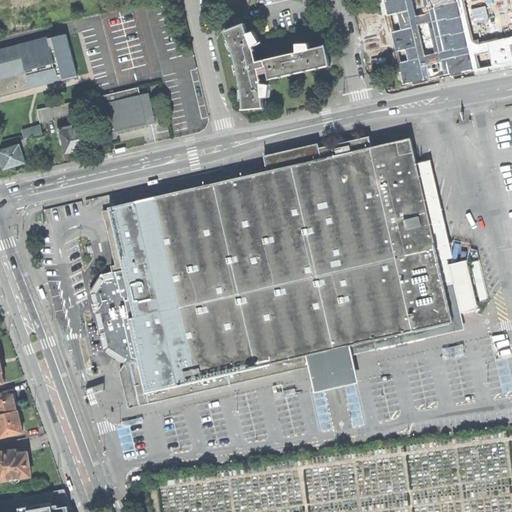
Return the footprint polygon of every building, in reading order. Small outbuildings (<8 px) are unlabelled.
[(511,0),(383,0),(403,84),(412,82),(413,86),(439,80),(438,76),(450,74),(451,77),(511,63),(511,0)] [(242,94),(243,109),(263,108),(262,97),(261,84),(261,80),(259,75),(258,69),(266,67),(268,73),(269,79),(329,66),(326,55),(325,46),(308,50),(296,53),(274,58),(266,60),(257,62),(254,50),(253,47),(248,35),(244,26),(225,32),(230,44),(235,57),(240,79),(242,94)] [(254,33),(248,35),(253,47),(260,44),(254,33)] [(20,46),(31,87),(75,75),(64,34),(20,46)] [(295,44),(296,53),(308,50),(308,43),(295,44)] [(0,94),(0,95),(31,87),(20,46),(0,50),(0,94)] [(269,84),(261,84),(262,97),(268,97),(269,84)] [(138,87),(98,97),(101,110),(106,131),(115,129),(115,133),(148,125),(138,87)] [(98,97),(67,103),(69,110),(83,107),(85,113),(101,110),(98,97)] [(36,110),(40,123),(53,119),(52,117),(70,113),(69,110),(67,103),(36,110)] [(60,144),(63,143),(61,133),(73,130),(72,125),(57,129),(60,144)] [(22,132),(25,139),(27,138),(42,133),(40,126),(34,128),(31,129),(22,132)] [(73,130),(78,150),(85,149),(91,147),(86,127),(73,130)] [(78,150),(73,130),(61,133),(63,143),(66,153),(72,152),(78,150)] [(326,152),(320,153),(322,161),(328,159),(328,158),(370,148),(369,142),(368,137),(325,147),(326,152)] [(20,148),(22,155),(32,152),(27,138),(25,139),(20,140),(23,147),(20,148)] [(143,382),(143,383),(145,392),(244,369),(255,367),(296,358),(307,355),(323,352),(339,348),(352,345),(355,344),(355,343),(360,342),(364,341),(369,340),(370,341),(373,340),(413,331),(426,328),(448,323),(452,322),(450,317),(439,267),(438,262),(416,165),(410,139),(390,144),(370,148),(328,158),(328,159),(322,161),(314,163),(313,161),(268,172),(109,209),(110,211),(112,219),(117,218),(119,227),(120,234),(125,252),(127,263),(128,266),(125,266),(126,270),(124,270),(134,317),(129,319),(137,355),(138,355),(141,368),(144,381),(143,382)] [(0,144),(0,148),(1,151),(16,146),(14,140),(0,144)] [(267,168),(268,172),(313,161),(314,163),(322,161),(320,153),(319,148),(318,144),(265,156),(264,156),(267,166),(267,168)] [(0,150),(0,153),(4,168),(14,165),(24,162),(22,155),(20,148),(19,145),(16,146),(1,151),(0,150)] [(448,251),(438,207),(429,165),(428,162),(416,165),(438,262),(447,259),(450,259),(448,251)] [(111,267),(112,269),(112,273),(124,270),(126,270),(125,266),(128,266),(127,263),(119,265),(116,254),(125,252),(120,234),(116,235),(115,228),(119,227),(117,218),(112,219),(110,211),(102,213),(114,266),(111,267)] [(127,263),(125,252),(116,254),(119,265),(127,263)] [(427,334),(424,339),(464,330),(448,264),(447,259),(438,262),(439,267),(450,317),(452,322),(448,323),(426,328),(427,334)] [(134,317),(124,270),(112,273),(112,269),(102,271),(103,275),(100,275),(99,278),(96,276),(87,288),(91,290),(89,293),(89,295),(86,296),(89,310),(93,309),(94,315),(91,316),(94,329),(97,328),(98,334),(95,334),(98,348),(102,347),(102,350),(105,352),(103,354),(107,357),(116,363),(121,366),(122,363),(124,364),(125,364),(131,363),(134,362),(137,364),(132,369),(136,385),(143,383),(143,382),(144,381),(143,380),(141,368),(138,355),(137,355),(129,319),(134,317)] [(427,334),(426,328),(413,331),(373,340),(374,346),(380,349),(424,339),(427,334)] [(352,345),(355,355),(357,355),(376,350),(380,349),(374,346),(373,340),(370,341),(369,340),(364,341),(360,342),(355,343),(355,344),(352,345)] [(339,348),(341,358),(355,355),(352,345),(339,348)] [(307,355),(310,366),(310,368),(311,370),(326,367),(327,367),(334,365),(342,363),(341,358),(339,348),(323,352),(307,355)] [(145,392),(148,403),(298,368),(310,366),(307,355),(296,358),(255,367),(244,369),(145,392)] [(327,367),(311,370),(314,385),(315,390),(362,379),(362,377),(357,355),(355,355),(341,358),(342,363),(334,365),(327,367)] [(129,386),(136,385),(132,369),(137,364),(134,362),(125,364),(124,364),(120,373),(121,380),(123,388),(129,386)] [(143,383),(136,385),(141,405),(148,403),(145,392),(143,383)] [(141,405),(136,385),(129,386),(123,388),(128,408),(141,405)] [(0,414),(17,411),(15,401),(13,391),(0,394),(0,414)] [(0,438),(23,433),(20,421),(17,411),(0,414),(0,438)] [(0,481),(8,480),(9,482),(12,484),(18,483),(20,480),(20,479),(31,477),(28,464),(27,453),(16,455),(15,451),(0,452),(0,481)] [(0,511),(72,511),(65,490),(0,500),(0,511)]
